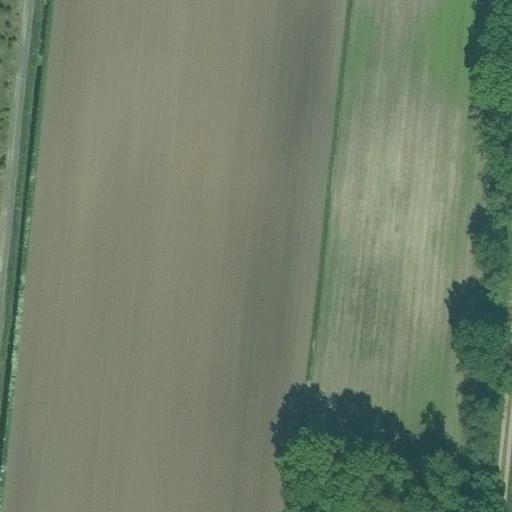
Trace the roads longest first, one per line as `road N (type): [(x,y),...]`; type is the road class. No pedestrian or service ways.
road 1 (track): [(24,0),(0,244)]
road 2 (track): [(500,511),(511,392)]
